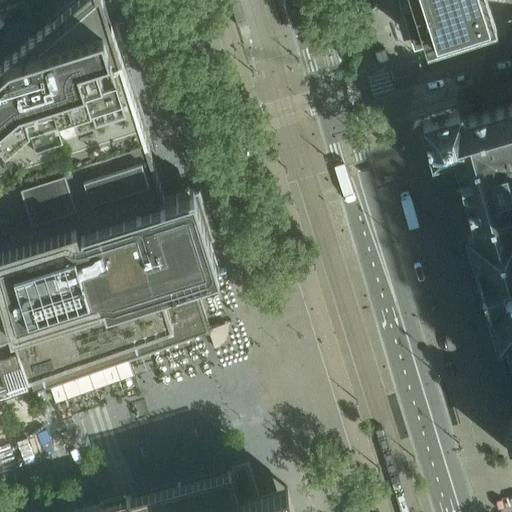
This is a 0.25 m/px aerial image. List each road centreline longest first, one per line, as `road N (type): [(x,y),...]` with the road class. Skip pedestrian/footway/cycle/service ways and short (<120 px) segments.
road 1 (tertiary): [(451,511),(360,194)]
road 2 (tertiary): [(304,0),(299,23),(346,181),(360,194)]
road 3 (residential): [(343,96),(511,47)]
